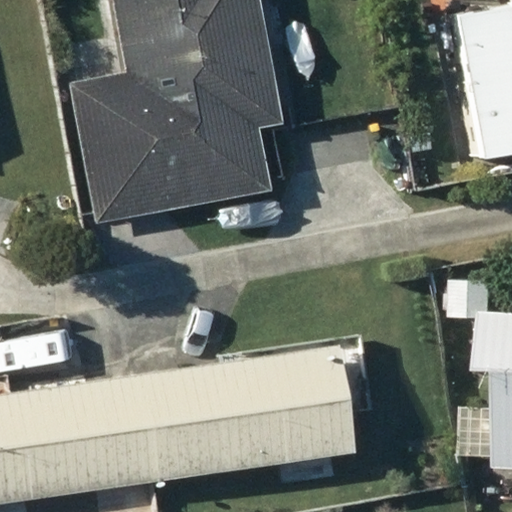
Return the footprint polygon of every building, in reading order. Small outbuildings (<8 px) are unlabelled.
[(110,0),(125,74),(69,85),(93,221),(269,189),(258,124),(278,121),(256,0),(110,0)] [(450,14),(477,154),(511,146),(511,0),(504,0),(505,3),(450,14)] [(427,147),(418,92),(396,96),(405,151),(427,147)] [(511,309),(496,309),(498,277),(459,275),(456,314),(494,316),(492,365),(511,366),(506,462),(511,462),(511,309)] [(0,502),(156,478),(158,491),(175,489),(173,476),(349,449),(333,342),(0,392),(0,502)]
